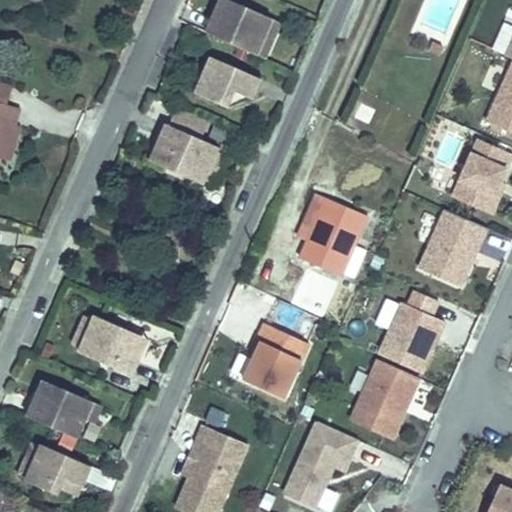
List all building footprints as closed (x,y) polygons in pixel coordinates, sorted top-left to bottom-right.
[(241,9),(222,1),(215,17),(234,25),(241,9)] [(215,17),(206,38),(256,60),(272,23),(241,9),(234,25),(215,17)] [(280,27),(272,23),(256,60),(264,63),(280,27)] [(261,83),(211,61),(195,97),(226,111),(233,95),(252,103),(261,83)] [(511,126),(511,62),(488,116),(511,126)] [(252,103),(233,95),(226,111),(245,119),(252,103)] [(356,118),(371,123),(377,107),(363,102),(356,118)] [(0,152),(8,126),(15,128),(19,112),(0,105),(0,152)] [(218,151),(166,128),(157,148),(171,154),(163,170),(202,188),(203,184),(216,155),(218,151)] [(495,189),(511,150),(511,147),(478,132),(453,190),(492,207),(499,191),(495,189)] [(171,154),(157,148),(149,164),(163,170),(171,154)] [(224,159),(216,155),(203,184),(212,187),(224,159)] [(327,278),(357,213),(314,194),(285,259),(327,278)] [(462,281),(489,222),(447,204),(421,263),(462,281)] [(423,368),(446,316),(433,310),(439,296),(416,285),(409,300),(403,297),(402,299),(391,324),(380,349),(423,368)] [(391,324),(402,299),(388,293),(377,317),(391,324)] [(90,327),(82,323),(69,352),(77,355),(90,327)] [(131,340),(92,323),(90,327),(77,355),(76,359),(128,382),(137,362),(123,356),(131,340)] [(250,343),(244,355),(232,380),(272,399),(298,345),(253,324),(246,341),(250,343)] [(144,346),(131,340),(123,356),(137,362),(144,346)] [(394,434),(421,373),(380,355),(353,416),(394,434)] [(58,395),(40,387),(33,403),(51,411),(58,395)] [(51,411),(33,403),(24,422),(60,438),(74,444),(81,427),(90,409),(58,395),(51,411)] [(98,413),(90,409),(81,427),(90,430),(98,413)] [(346,466),(360,435),(318,417),(286,489),(317,502),(335,461),(346,466)] [(216,511),(246,446),(202,426),(194,444),(208,449),(195,479),(188,476),(174,509),(180,511),(216,511)] [(65,463),(74,444),(60,438),(52,457),(65,463)] [(208,449),(194,444),(181,474),(188,476),(195,479),(208,449)] [(24,483),(22,487),(53,501),(56,494),(60,485),(79,493),(88,473),(65,463),(52,457),(38,451),(36,455),(24,483)] [(36,455),(28,452),(16,479),(24,483),(36,455)] [(511,511),(511,484),(502,480),(488,511),(511,511)] [(79,493),(60,485),(56,494),(74,502),(79,493)]
